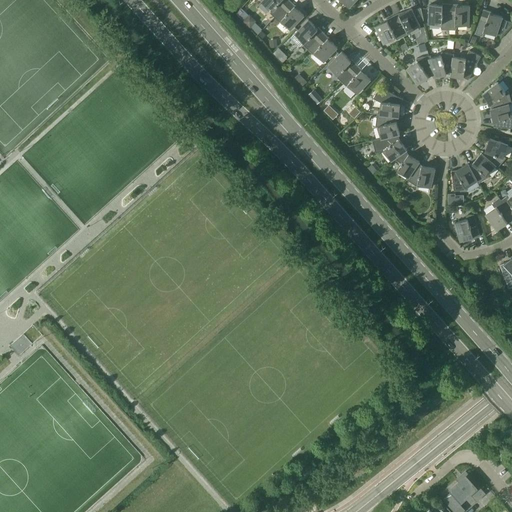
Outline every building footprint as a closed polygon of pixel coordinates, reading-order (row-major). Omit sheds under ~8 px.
[(261,0),(263,1),(262,2),(271,10),(270,12),(270,13),(275,17),(291,1),(289,0),(261,0)] [(304,15),(295,7),(296,6),(291,1),(275,17),(279,22),(280,22),(282,21),(291,29),(304,15)] [(448,30),(450,4),(442,3),(442,5),(429,4),(429,23),(439,24),(441,29),(448,30)] [(469,25),(469,6),(457,5),(457,4),(450,4),(448,30),(456,30),(458,24),(469,25)] [(400,13),(393,16),(403,37),(409,33),(409,31),(420,25),(418,22),(423,20),(421,9),(413,12),(411,8),(400,14),(400,13)] [(483,9),(475,34),(482,36),(486,31),(496,35),(496,34),(501,35),(511,23),(511,22),(502,19),(502,17),(490,13),(491,12),(483,9)] [(250,26),(255,20),(249,15),(244,20),(250,26)] [(403,37),(393,16),(386,19),(386,20),(375,26),(384,43),(395,38),(396,39),(397,40),(403,37)] [(308,49),(323,32),(318,27),(317,28),(308,19),(295,33),(304,42),(303,44),(302,44),(308,49)] [(337,47),(328,39),(329,38),(323,32),(308,49),(313,54),(315,53),(324,61),(337,47)] [(468,80),(481,56),(469,50),(465,58),(453,57),(451,74),(451,76),(464,77),(468,79),(468,80)] [(341,81),(357,64),(351,59),(350,60),(341,51),(328,65),(337,74),(336,76),(341,81)] [(451,74),(453,57),(454,54),(441,52),(441,55),(429,58),(433,75),(433,77),(446,74),(451,74)] [(433,75),(429,58),(429,55),(416,58),(417,61),(407,68),(418,84),(429,76),(433,75)] [(370,79),(362,71),(362,70),(357,64),(341,81),(346,86),(346,85),(348,85),(357,93),(370,79)] [(511,103),(508,91),(505,92),(498,82),(482,94),(490,104),(492,108),(492,109),(510,103),(510,104),(511,103)] [(400,104),(402,100),(403,99),(379,87),(373,98),(381,102),(380,114),(397,116),(397,117),(399,117),(400,104)] [(319,95),(313,100),(316,103),(322,98),(319,95)] [(511,128),(511,114),(509,104),(510,104),(510,103),(492,109),(492,108),(490,109),(494,122),(494,126),(493,126),(493,127),(511,128)] [(400,134),(396,121),(397,117),(397,116),(380,114),(377,113),(375,126),(378,127),(381,138),(382,138),(398,134),(400,134)] [(407,149),(399,139),(398,134),(382,138),(381,138),(372,140),(375,153),(384,150),(391,160),(394,158),(405,150),(406,150),(407,149)] [(504,156),(508,144),(490,138),(485,150),(482,154),(495,165),(497,167),(506,158),(504,156)] [(408,177),(418,162),(418,163),(418,162),(419,161),(408,154),(406,150),(405,150),(394,158),(401,163),(401,164),(398,170),(408,177)] [(488,174),(495,165),(482,154),(481,153),(472,163),(469,165),(468,165),(477,180),(476,180),(478,183),(489,177),(488,174)] [(431,187),(435,168),(422,165),(418,162),(418,163),(418,162),(408,177),(406,179),(417,186),(419,184),(431,187)] [(477,180),(468,165),(469,165),(468,163),(456,170),(452,170),(451,170),(454,191),(467,189),(466,186),(476,180),(477,180)] [(511,195),(508,198),(507,197),(506,196),(501,200),(511,216),(511,195)] [(511,220),(511,216),(501,200),(499,198),(493,202),(494,208),(485,214),(497,230),(507,222),(507,223),(511,220)] [(480,236),(474,214),(466,216),(467,217),(466,219),(455,222),(460,241),(472,237),(473,238),(480,236)] [(511,257),(510,258),(511,260),(499,264),(509,288),(511,286),(511,257)] [(483,493),(476,485),(474,487),(466,477),(452,489),(461,500),(471,491),(477,498),(483,493)] [(458,503),(449,494),(443,499),(452,509),(458,503)]
